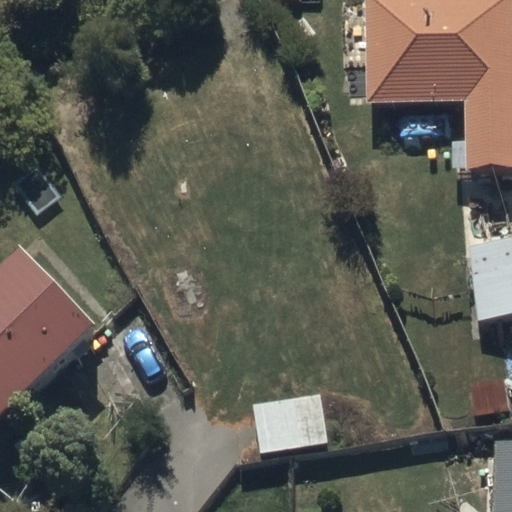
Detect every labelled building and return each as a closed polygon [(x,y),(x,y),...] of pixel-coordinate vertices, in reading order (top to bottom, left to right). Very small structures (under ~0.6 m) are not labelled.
[(511,0),(373,0),(374,103),(468,103),(468,170),(511,170),(511,0)] [(262,97),(138,99),(144,265),(299,260),(296,186),(265,187),(262,97)] [(511,244),(474,247),(480,323),(511,320),(511,244)] [(36,248),(0,282),(0,434),(113,329),(36,248)] [(463,430),(446,429),(445,511),(511,511),(511,416),(511,417),(511,383),(472,383),(472,395),(463,395),(463,430)] [(258,397),(264,456),(340,448),(335,390),(258,397)]
